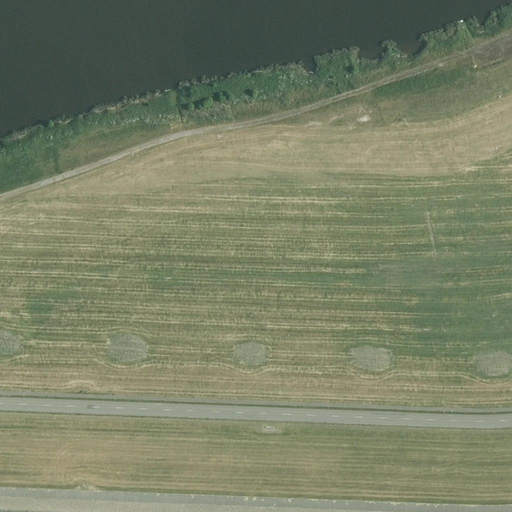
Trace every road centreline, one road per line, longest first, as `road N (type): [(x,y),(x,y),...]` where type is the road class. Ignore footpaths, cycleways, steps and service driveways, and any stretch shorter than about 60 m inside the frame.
road 1 (track): [(0,197),(157,141),(230,127),(511,37)]
road 2 (residential): [(0,407),(511,422)]
road 3 (track): [(465,511),(0,493)]
